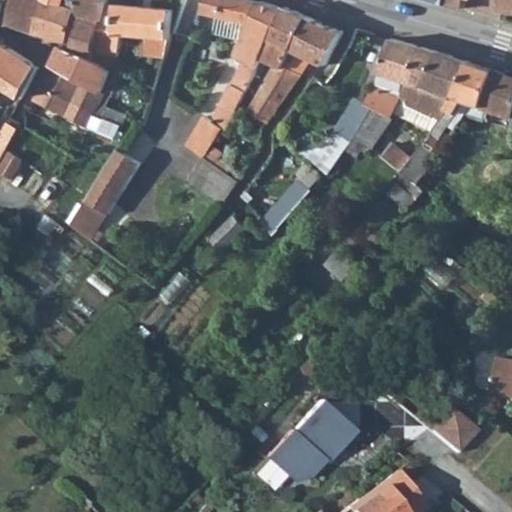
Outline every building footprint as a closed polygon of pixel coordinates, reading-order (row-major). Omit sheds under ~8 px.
[(41,0),(14,0),(8,23),(34,32),(44,1),(41,0)] [(67,43),(66,47),(67,47),(91,60),(99,31),(107,4),(108,0),(79,0),(77,9),(67,43)] [(71,0),(70,6),(77,9),(79,0),(71,0)] [(192,140),(210,155),(211,153),(230,128),(234,131),(265,58),(286,8),(263,0),(262,0),(262,2),(252,0),(204,0),(201,12),(253,23),(240,54),(248,58),(225,116),(232,119),(229,127),(213,114),(192,140)] [(447,0),(446,4),(466,9),(468,0),(473,0),(447,0)] [(468,0),(466,9),(465,11),(502,21),(505,12),(511,12),(511,0),(473,0),(468,0)] [(44,1),(34,32),(38,34),(55,40),(67,43),(77,9),(70,6),(64,5),(64,7),(44,1)] [(99,31),(91,60),(113,72),(119,57),(124,35),(148,36),(147,55),(167,56),(173,36),(174,9),(107,4),(99,31)] [(286,8),(265,58),(278,65),(267,84),(251,112),(268,125),(302,75),(283,66),(308,18),(287,5),(286,8)] [(308,18),(283,66),(302,75),(305,71),(298,67),(301,61),(303,55),(318,62),(326,66),(342,33),(327,27),(308,18)] [(364,95),(362,101),(393,115),(398,107),(409,83),(424,89),(433,67),(439,53),(393,40),(379,74),(382,75),(377,85),(374,84),(369,96),(364,95)] [(0,82),(4,75),(13,80),(27,58),(0,41),(0,82)] [(55,61),(53,64),(104,91),(113,72),(91,60),(67,47),(66,47),(62,46),(55,61)] [(409,83),(398,107),(404,110),(406,105),(443,118),(457,100),(470,63),(439,53),(433,67),(424,89),(409,83)] [(413,159),(403,171),(404,173),(406,174),(392,192),(412,209),(426,191),(419,185),(439,156),(433,152),(457,116),(455,115),(457,112),(466,103),(473,105),(481,108),(494,71),(470,63),(457,100),(443,118),(413,159)] [(49,73),(42,87),(36,100),(60,112),(67,99),(97,113),(107,93),(104,91),(53,64),(49,73)] [(473,105),(464,117),(482,126),(483,124),(511,132),(511,77),(494,71),(481,108),(473,105)] [(371,115),(360,138),(373,148),(393,115),(362,101),(359,109),(371,115)] [(466,103),(457,112),(464,117),(473,105),(466,103)] [(115,107),(109,120),(125,128),(131,115),(115,107)] [(15,116),(1,141),(11,147),(24,122),(15,116)] [(121,147),(90,197),(112,211),(143,160),(121,147)] [(392,147),(385,157),(403,171),(413,159),(392,147)] [(210,155),(193,178),(225,204),(236,190),(242,182),(210,155)] [(282,232),(313,186),(299,176),(267,222),(282,232)] [(90,197),(74,224),(95,239),(112,211),(90,197)] [(468,209),(459,217),(466,223),(475,215),(468,209)] [(485,227),(511,235),(511,216),(490,210),(485,227)] [(237,216),(220,232),(232,245),(249,229),(237,216)] [(323,353),(319,350),(306,366),(319,377),(332,361),(323,353)] [(511,359),(499,357),(492,396),(511,399),(511,359)] [(323,462),(323,457),(333,456),(354,432),(319,401),(292,433),(290,431),(267,457),(294,480),(312,473),(323,462)] [(448,409),(429,430),(455,453),(475,431),(448,409)] [(396,471),(346,509),(347,511),(414,511),(423,506),(396,471)] [(80,502),(74,509),(77,511),(81,511),(85,507),(80,502)]
